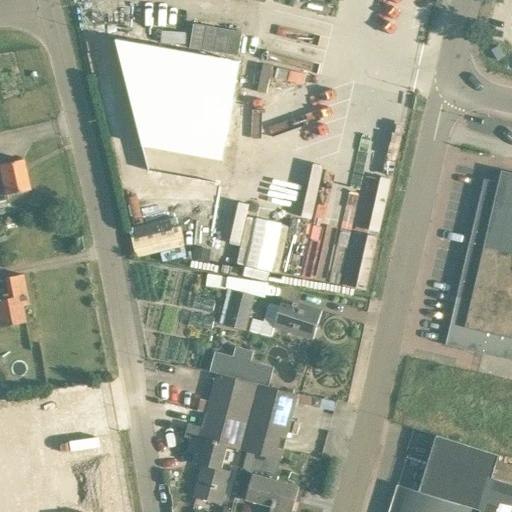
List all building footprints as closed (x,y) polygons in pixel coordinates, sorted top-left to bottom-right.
[(242,31),(194,24),(190,48),(239,55),(242,31)] [(143,146),(224,161),(242,61),(116,38),(143,146)] [(0,199),(6,198),(5,194),(29,189),(22,159),(0,163),(0,199)] [(446,345),(482,353),(511,359),(511,172),(502,170),(499,182),(485,178),(446,345)] [(186,190),(140,205),(146,224),(192,209),(186,190)] [(177,217),(129,228),(131,238),(132,238),(137,257),(161,252),(163,261),(187,256),(180,225),(179,225),(177,217)] [(0,326),(24,321),(21,305),(28,304),(22,274),(5,277),(5,280),(0,281),(0,326)] [(246,330),(256,295),(233,289),(224,324),(246,330)] [(281,298),(279,304),(270,302),(261,334),(272,337),(275,327),(314,339),(322,310),(303,304),(281,298)] [(269,386),(272,374),(266,364),(251,361),(254,351),(236,346),(234,356),(215,351),(210,371),(269,386)] [(298,394),(270,387),(244,380),(218,373),(210,400),(203,427),(196,426),(193,436),(227,446),(228,446),(281,460),(298,394)] [(0,396),(9,395),(7,386),(0,387),(0,396)] [(320,407),(322,399),(313,397),(312,406),(320,407)] [(198,410),(207,412),(210,400),(201,398),(198,410)] [(222,468),(227,446),(193,436),(188,452),(196,454),(194,462),(203,464),(194,496),(222,504),(231,471),(222,468)] [(271,503),(269,511),(292,511),(300,486),(253,474),(247,497),(271,503)] [(511,511),(511,482),(490,476),(479,509),(400,485),(391,511),(511,511)]
